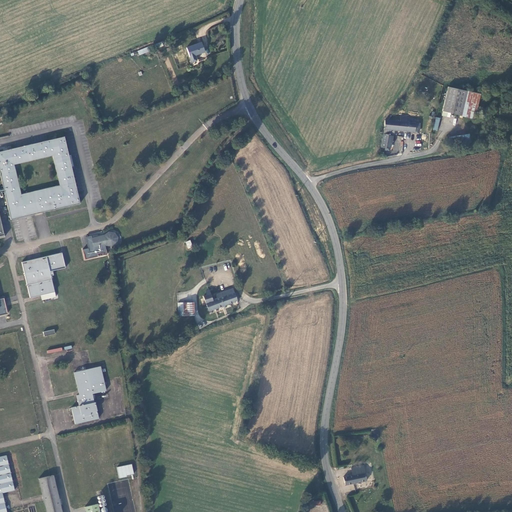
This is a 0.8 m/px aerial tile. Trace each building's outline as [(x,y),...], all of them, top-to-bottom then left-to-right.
[(201,42),(187,47),(190,56),(204,51),(201,42)] [(467,91),(448,86),(442,110),(450,112),(461,115),(467,91)] [(479,94),(467,91),(461,115),(473,118),(479,94)] [(399,121),(385,120),(384,129),(394,130),(417,133),(418,128),(418,123),(414,122),(405,122),(405,116),(400,115),(399,121)] [(468,133),(449,137),(450,144),(470,141),(468,133)] [(383,135),(381,148),(385,148),(385,150),(388,151),(388,148),(390,149),(391,136),(383,135)] [(63,136),(0,150),(0,179),(3,191),(0,191),(0,239),(3,238),(0,224),(0,197),(1,197),(1,194),(3,193),(9,220),(79,204),(63,136)] [(105,246),(112,247),(117,243),(117,238),(114,233),(109,232),(104,235),(98,237),(92,238),(92,236),(85,237),(88,248),(89,251),(83,252),(85,260),(98,257),(98,254),(104,253),(107,252),(105,246)] [(54,292),(51,276),(53,275),(52,271),(65,267),(62,253),(22,262),(31,297),(54,292)] [(237,301),(232,288),(215,295),(216,298),(212,300),(209,293),(202,296),(208,312),(237,301)] [(0,298),(0,314),(8,313),(5,297),(0,298)] [(193,304),(185,304),(185,316),(193,316),(193,304)] [(100,367),(85,370),(73,372),(78,394),(75,395),(78,406),(71,407),(75,424),(82,422),(97,419),(92,393),(105,391),(100,367)] [(6,455),(0,456),(0,511),(6,511),(2,493),(14,491),(7,459),(6,455)] [(119,478),(134,474),(132,464),(116,467),(119,478)] [(345,485),(367,480),(364,465),(351,468),(353,475),(343,477),(345,485)] [(62,511),(54,475),(39,479),(46,511),(62,511)]
